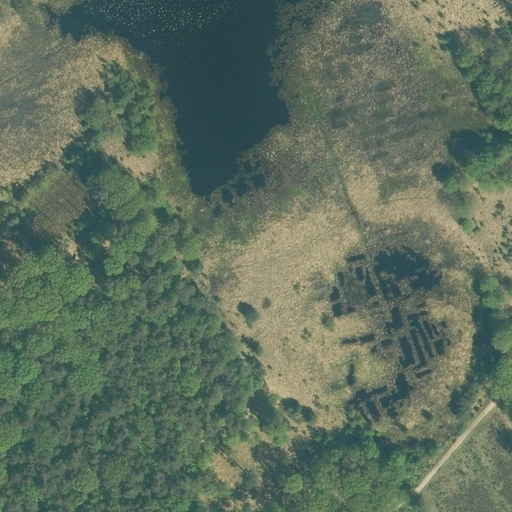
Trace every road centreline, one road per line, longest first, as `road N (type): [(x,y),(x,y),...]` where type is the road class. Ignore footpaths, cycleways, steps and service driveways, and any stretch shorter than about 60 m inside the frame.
road 1 (track): [(0,412),(76,350),(201,511)]
road 2 (track): [(511,386),(420,486),(381,511)]
